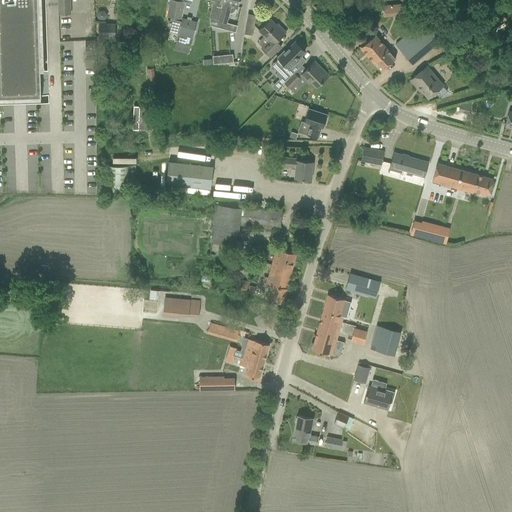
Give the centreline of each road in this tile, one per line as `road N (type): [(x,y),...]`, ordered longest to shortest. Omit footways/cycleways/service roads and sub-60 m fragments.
road 1 (residential): [(250,511),(320,230),(377,95)]
road 2 (tertiary): [(511,149),(422,124),(377,95)]
road 3 (tertiary): [(377,95),(295,0)]
